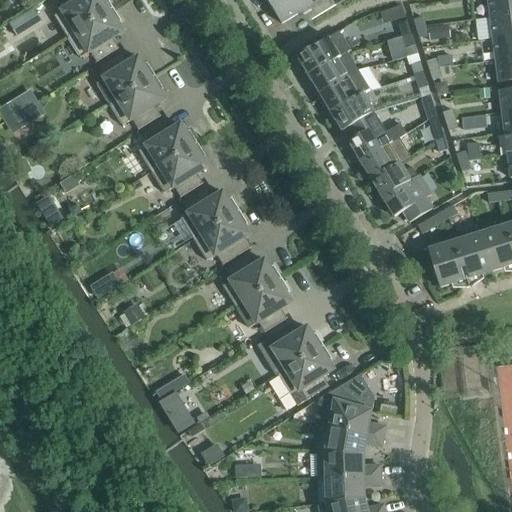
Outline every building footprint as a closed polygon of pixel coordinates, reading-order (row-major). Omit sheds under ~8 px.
[(59,0),(58,1),(64,11),(55,17),(68,38),(114,10),(108,0),(59,0)] [(266,0),(272,8),(285,0),(266,0)] [(314,22),(337,8),(332,0),(324,0),(315,6),(310,0),(285,0),(272,8),(284,27),(307,12),(314,22)] [(511,0),(487,0),(490,19),(511,16),(511,0)] [(393,9),(391,10),(395,22),(406,18),(403,10),(402,8),(402,6),(393,9)] [(96,63),(119,49),(113,39),(123,33),(118,25),(122,22),(114,10),(68,38),(81,59),(90,53),(96,63)] [(34,11),(10,26),(18,39),(43,24),(34,11)] [(511,16),(490,19),(493,41),(511,38),(511,16)] [(417,30),(426,27),(423,18),(414,21),(417,30)] [(403,37),(411,34),(408,22),(399,25),(403,37)] [(426,27),(417,30),(420,40),(429,37),(426,27)] [(429,35),(429,37),(429,38),(440,37),(438,27),(428,28),(429,35)] [(341,33),(299,57),(310,76),(349,53),(352,52),(341,33)] [(411,34),(403,37),(406,49),(415,46),(411,34)] [(511,38),(493,41),(496,62),(511,59),(511,38)] [(349,53),(310,76),(321,94),(359,72),(349,53)] [(398,54),(390,56),(392,63),(400,61),(398,54)] [(147,64),(144,66),(139,58),(129,65),(122,55),(100,69),(106,79),(97,85),(110,106),(156,77),(147,64)] [(438,65),(439,68),(453,66),(451,56),(437,58),(438,65)] [(511,82),(511,59),(496,62),(499,84),(511,82)] [(431,72),(439,70),(436,60),(428,63),(431,72)] [(417,78),(424,76),(420,64),(413,66),(417,78)] [(439,70),(431,72),(434,81),(442,79),(439,70)] [(359,72),(321,94),(331,112),(363,94),(370,90),(359,72)] [(424,76),(417,78),(420,90),(428,88),(424,76)] [(138,131),(161,117),(155,107),(165,100),(160,93),(164,90),(156,77),(110,106),(123,127),(132,121),(138,131)] [(436,91),(437,95),(447,94),(446,84),(435,85),(436,91)] [(480,100),(489,99),(489,90),(479,91),(480,100)] [(502,114),(511,113),(511,90),(500,92),(502,114)] [(363,94),(331,112),(342,131),(374,113),(366,99),(363,94)] [(0,110),(0,114),(5,123),(22,112),(15,101),(0,110)] [(447,123),(456,121),(453,111),(444,114),(447,123)] [(22,112),(5,123),(12,134),(29,123),(22,112)] [(374,113),(342,131),(346,138),(350,135),(357,147),(354,148),(361,161),(390,145),(400,139),(407,135),(402,126),(387,135),(384,131),(378,119),(374,113)] [(511,113),(502,114),(505,136),(511,134),(511,113)] [(476,130),(475,118),(462,119),(464,131),(476,130)] [(456,121),(447,123),(450,133),(459,130),(456,121)] [(171,132),(165,122),(142,136),(149,146),(139,152),(152,173),(198,144),(190,131),(186,134),(181,126),(171,132)] [(436,142),(445,140),(441,128),(433,131),(436,142)] [(390,145),(361,161),(363,165),(372,180),(400,164),(411,158),(400,139),(390,145)] [(445,140),(436,142),(440,154),(448,151),(445,140)] [(181,198),(203,184),(197,174),(207,168),(202,160),(206,158),(198,144),(152,173),(165,194),(174,188),(181,198)] [(478,145),(467,147),(469,161),(480,160),(478,145)] [(459,164),(469,161),(466,152),(456,155),(459,164)] [(469,161),(459,164),(462,174),(472,171),(469,161)] [(27,174),(28,169),(24,162),(14,168),(20,178),(27,174)] [(400,164),(372,180),(381,197),(413,178),(417,176),(411,166),(404,170),(400,164)] [(413,178),(381,197),(396,222),(404,217),(409,225),(410,228),(434,214),(417,184),(413,178)] [(191,214),(181,220),(194,241),(240,212),(232,199),(228,201),(223,194),(213,200),(207,190),(184,204),(191,214)] [(507,193),(497,194),(498,203),(508,202),(507,193)] [(497,194),(487,195),(488,204),(498,203),(497,194)] [(52,202),(49,197),(38,205),(41,209),(52,202)] [(452,208),(444,213),(448,220),(457,215),(452,208)] [(240,212),(194,241),(207,262),(217,256),(223,266),(250,249),(244,239),(249,235),(245,228),(248,225),(240,212)] [(444,213),(435,218),(440,225),(448,220),(444,213)] [(63,220),(61,216),(49,223),(52,227),(63,220)] [(435,218),(426,222),(431,230),(440,225),(435,218)] [(419,227),(418,227),(422,235),(431,230),(426,222),(419,227)] [(442,291),(511,269),(511,228),(499,232),(498,228),(462,239),(463,244),(430,254),(426,256),(432,278),(437,277),(442,291)] [(81,262),(90,256),(84,247),(75,253),(81,262)] [(233,282),(223,288),(237,309),(245,304),(245,303),(282,280),(274,266),(270,269),(265,261),(255,268),(249,257),(226,271),(233,282)] [(245,304),(237,309),(249,329),(258,324),(259,323),(265,334),(287,320),(281,309),(291,303),(287,295),(290,293),(282,280),(245,303),(245,304)] [(101,281),(90,288),(97,300),(108,293),(101,281)] [(136,307),(124,315),(130,325),(143,317),(136,307)] [(268,339),(257,346),(276,377),(278,375),(286,370),(287,371),(324,347),(316,334),(312,336),(307,329),(297,335),(291,325),(268,339)] [(286,370),(278,375),(291,397),(298,407),(307,401),(329,387),(323,377),(333,371),(329,363),(333,360),(324,347),(287,371),(286,370)] [(157,363),(144,372),(151,381),(164,372),(157,363)] [(320,400),(315,426),(321,427),(366,435),(366,434),(370,413),(360,410),(362,404),(346,392),(342,387),(320,400)] [(175,394),(159,404),(158,405),(178,436),(180,435),(195,425),(175,394)] [(370,435),(383,438),(385,428),(372,426),(370,435)] [(321,427),(317,453),(362,456),(365,445),(382,448),(383,438),(370,435),(366,434),(366,435),(321,427)] [(205,453),(211,464),(226,456),(220,445),(205,453)] [(362,456),(317,453),(318,480),(328,480),(328,479),(381,477),(380,467),(363,468),(362,456)] [(249,467),(236,467),(237,480),(250,480),(249,467)] [(328,480),(318,480),(318,505),(328,503),(328,504),(364,499),(364,487),(381,487),(381,477),(328,479),(328,480)] [(328,503),(318,505),(320,511),(385,511),(384,506),(367,510),(364,499),(328,504),(328,503)] [(246,511),(244,500),(231,502),(232,511),(246,511)]
